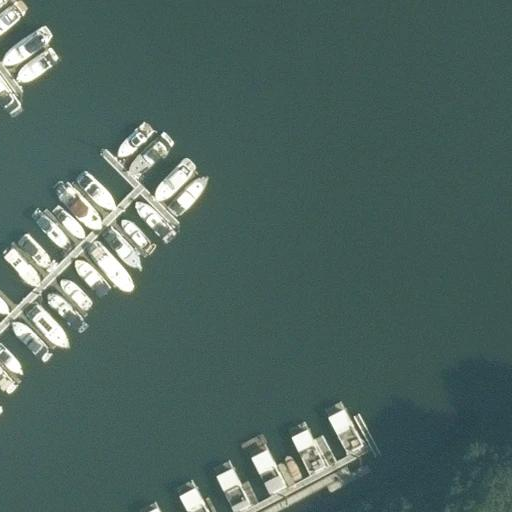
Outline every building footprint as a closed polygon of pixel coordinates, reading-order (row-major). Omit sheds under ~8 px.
[(340,402),(324,410),(347,454),(363,446),(340,402)] [(302,422),(286,430),(309,474),(325,466),(302,422)] [(266,443),(250,452),(272,493),(288,485),(266,443)] [(228,461),(212,469),(234,511),(237,511),(251,505),(228,461)] [(208,511),(191,480),(176,488),(188,511),(208,511)] [(160,511),(154,500),(138,508),(140,511),(160,511)]
